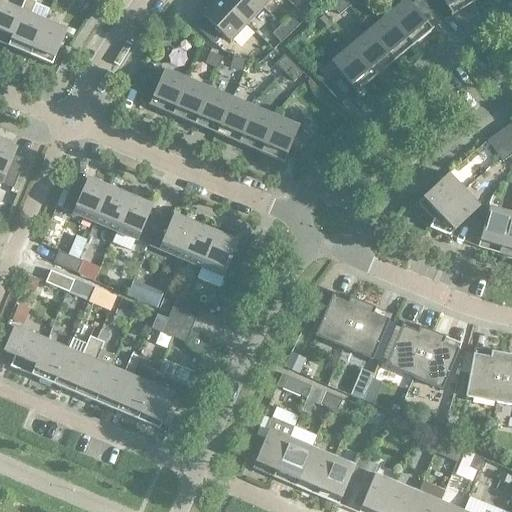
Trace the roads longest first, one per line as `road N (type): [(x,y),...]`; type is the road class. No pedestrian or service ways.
road 1 (residential): [(511,14),(358,136),(293,213)]
road 2 (residential): [(195,472),(283,279),(309,246)]
road 3 (residential): [(293,213),(71,122)]
road 4 (residential): [(348,252),(423,158),(511,96)]
road 5 (residential): [(195,472),(0,390)]
road 6 (residential): [(0,286),(71,122)]
road 7 (residential): [(348,252),(511,314)]
road 8 (residential): [(71,122),(97,65),(147,0)]
